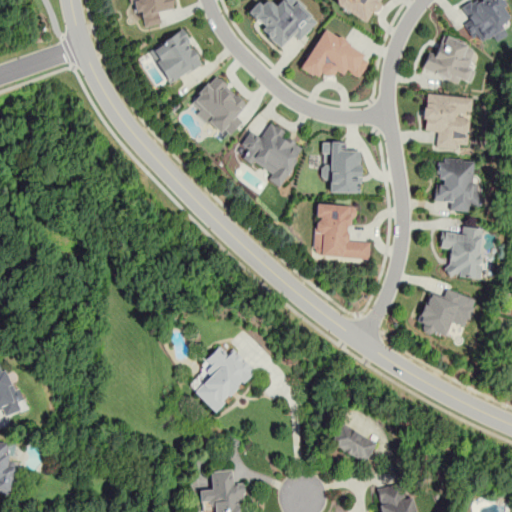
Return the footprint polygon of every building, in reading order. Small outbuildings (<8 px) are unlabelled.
[(129,0),(133,19),(141,17),(143,27),(160,24),(157,13),(172,10),(170,0),(129,0)] [(248,10),(257,1),(261,5),(265,0),(269,0),(275,5),(279,0),(297,0),(318,19),(299,40),(291,33),(279,47),(260,29),(264,25),(248,10)] [(335,0),(333,4),(368,23),(380,0),(335,0)] [(470,0),(460,5),(468,20),(463,22),(473,43),(491,35),(494,40),(506,34),(501,23),(511,18),(502,0),(470,0)] [(166,84),(203,64),(183,27),(146,48),(166,84)] [(363,49),(322,27),(300,67),(328,82),(334,71),(347,78),(363,49)] [(467,87),(473,70),(465,67),(473,45),(442,34),(435,54),(426,50),(419,70),(467,87)] [(190,102),(198,94),(197,92),(205,84),(206,85),(215,76),(245,104),(235,115),(242,121),(229,134),(223,128),(219,132),(208,122),(206,124),(195,113),(198,110),(190,102)] [(470,97),(423,92),(419,128),(434,130),(432,148),(465,151),(470,97)] [(303,151),(270,124),(258,139),(249,132),(235,150),(276,184),(303,151)] [(329,191),(359,192),(360,150),(345,150),(345,141),(321,141),(321,153),(325,153),(325,164),(321,169),(320,175),(323,179),(329,179),(329,191)] [(432,201),(449,202),(449,212),(468,213),(469,204),(481,205),(482,193),(472,193),(474,159),(435,157),(432,201)] [(315,203),(311,255),(368,259),(369,241),(350,240),(352,206),(315,203)] [(478,279),(483,227),(461,225),(461,233),(440,232),(438,251),(446,252),(445,276),(478,279)] [(476,298),(446,287),(443,297),(427,291),(416,321),(424,323),(421,330),(444,338),(450,322),(466,328),(476,298)] [(185,384),(214,412),(255,370),(232,348),(226,354),(220,348),(185,384)] [(25,409),(10,367),(0,370),(0,410),(2,417),(25,409)] [(375,442),(340,423),(329,443),(365,462),(375,442)] [(0,493),(14,495),(18,462),(9,461),(11,442),(0,440),(0,493)] [(243,511),(242,482),(232,483),(231,470),(209,471),(210,489),(198,490),(199,503),(212,503),(212,511),(243,511)] [(413,511),(411,496),(403,498),(400,484),(376,489),(380,511),(413,511)]
